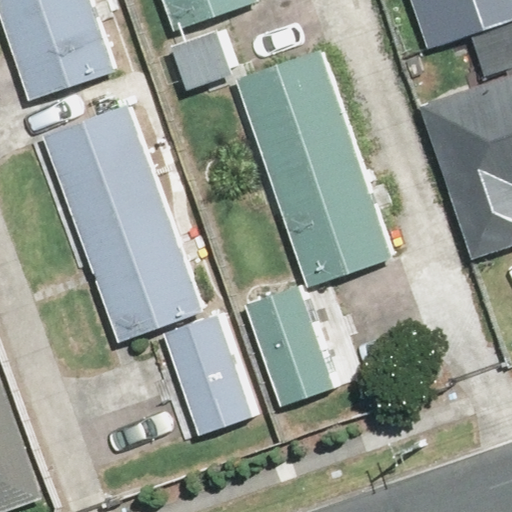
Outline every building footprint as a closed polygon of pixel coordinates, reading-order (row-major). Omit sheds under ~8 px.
[(0,0),(0,12),(29,104),(127,74),(103,0),(0,0)] [(153,0),(166,41),(261,12),(257,0),(153,0)] [(511,0),(403,0),(421,54),(511,25),(511,0)] [(423,103),(473,260),(511,247),(511,32),(475,44),(488,82),(423,103)] [(330,47),(234,77),(302,285),(397,255),(330,47)] [(159,93),(41,131),(112,350),(160,334),(196,445),(266,423),(159,93)] [(312,285),(256,302),(288,405),(344,388),(312,285)] [(0,352),(0,511),(28,511),(50,505),(0,352)]
